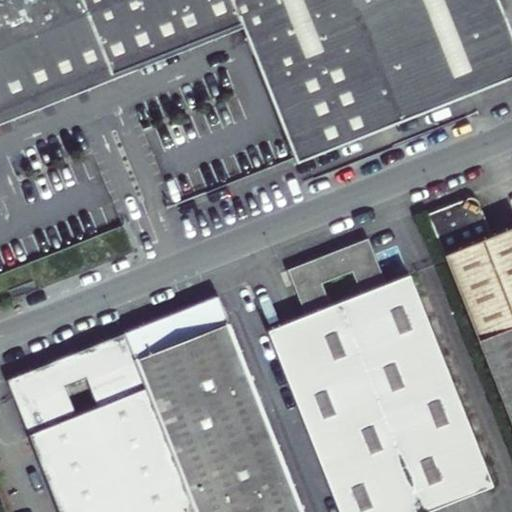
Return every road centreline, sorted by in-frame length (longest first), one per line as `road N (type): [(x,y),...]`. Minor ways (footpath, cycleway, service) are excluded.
road 1 (residential): [(0,336),(511,135)]
road 2 (unknown): [(110,100),(237,54),(256,92),(254,120),(179,164)]
